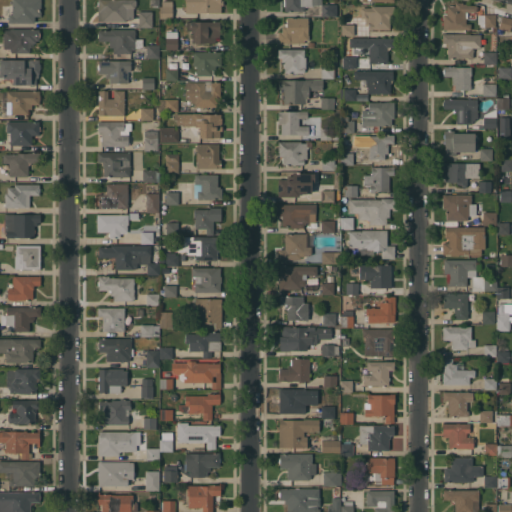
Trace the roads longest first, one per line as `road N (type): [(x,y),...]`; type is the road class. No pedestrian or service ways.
road 1 (residential): [(69,0),(72,511)]
road 2 (residential): [(422,0),(421,511)]
road 3 (residential): [(250,0),(250,511)]
